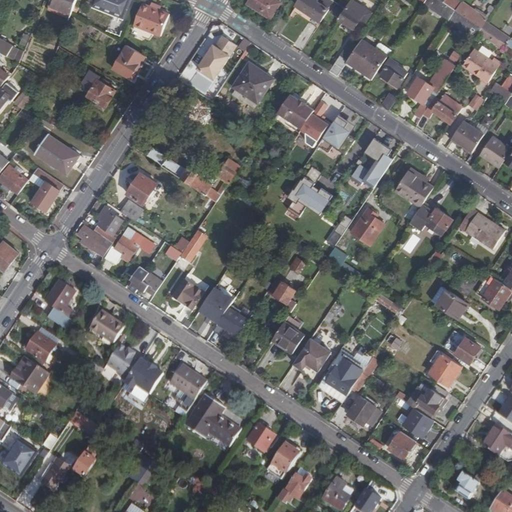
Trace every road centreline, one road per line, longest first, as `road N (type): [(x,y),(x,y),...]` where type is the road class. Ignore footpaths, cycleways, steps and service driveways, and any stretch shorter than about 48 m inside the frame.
road 1 (residential): [(415,490),(49,249)]
road 2 (residential): [(212,5),(511,204)]
road 3 (residential): [(49,249),(212,5)]
road 4 (residential): [(415,490),(511,345)]
